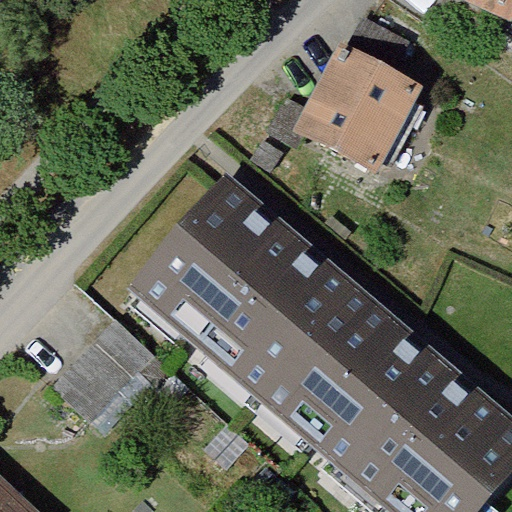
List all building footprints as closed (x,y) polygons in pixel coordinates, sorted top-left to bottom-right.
[(511,0),(450,0),(445,12),(468,23),(511,45),(511,0)] [(306,125),(293,149),(378,195),(426,106),(394,89),(409,61),(356,33),(306,125)] [(511,439),(228,190),(119,312),(345,511),(494,511),(511,493),(511,439)] [(115,336),(48,405),(91,446),(137,397),(150,409),(170,388),(115,336)] [(17,511),(0,497),(0,511),(17,511)]
